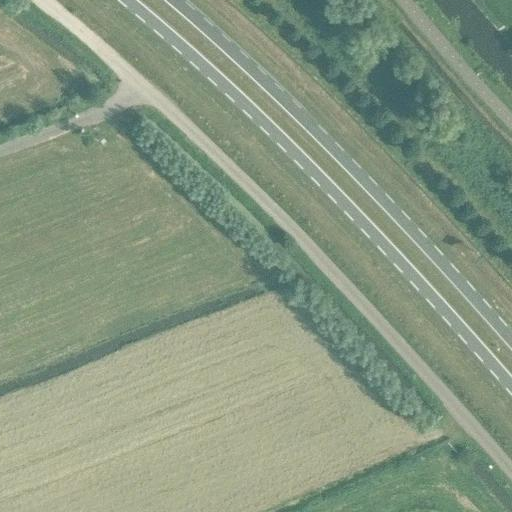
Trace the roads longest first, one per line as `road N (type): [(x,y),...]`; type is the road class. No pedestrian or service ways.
road 1 (primary): [(128,0),(318,178),(511,392)]
road 2 (unclassified): [(511,470),(290,228),(153,93)]
road 3 (primary): [(511,347),(240,60),(170,0)]
road 4 (track): [(36,0),(153,93)]
